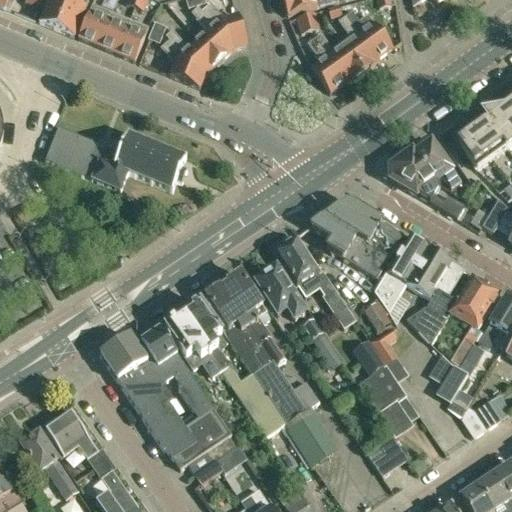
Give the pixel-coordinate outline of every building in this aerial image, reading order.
[(0,0),(0,7),(6,10),(11,12),(14,4),(9,1),(10,0),(0,0)] [(40,12),(44,3),(35,0),(26,0),(24,6),(40,12)] [(49,0),(40,25),(57,32),(70,1),(66,0),(49,0)] [(128,0),(126,9),(135,12),(139,0),(128,0)] [(139,0),(135,12),(144,15),(149,0),(139,0)] [(184,0),(188,12),(197,9),(194,0),(184,0)] [(194,0),(197,9),(206,6),(203,0),(194,0)] [(281,0),(286,18),(316,10),(313,0),(281,0)] [(375,0),(378,12),(392,9),(390,0),(375,0)] [(431,0),(436,6),(444,0),(410,0),(412,10),(425,0),(431,0)] [(77,4),(70,1),(57,32),(74,38),(88,5),(78,1),(77,4)] [(98,48),(108,22),(111,15),(92,7),(78,40),(98,48)] [(245,48),(237,18),(221,22),(208,8),(202,14),(215,28),(213,30),(233,51),(245,48)] [(327,11),(330,21),(342,18),(339,8),(327,11)] [(219,64),(233,51),(213,30),(215,28),(202,14),(198,10),(191,16),(207,34),(198,42),(219,64)] [(127,30),(130,23),(111,15),(108,22),(98,48),(116,56),(127,30)] [(315,16),(305,19),(310,34),(320,31),(315,16)] [(392,52),(388,46),(368,17),(358,25),(353,18),(346,23),(377,67),(380,65),(378,63),(392,52)] [(300,37),(310,34),(305,19),(295,22),(300,37)] [(127,30),(116,56),(135,63),(148,30),(130,23),(127,30)] [(362,78),(377,67),(346,23),(340,27),(350,43),(341,49),(362,78)] [(166,30),(154,25),(147,42),(159,47),(166,30)] [(205,77),(219,64),(198,42),(188,50),(176,37),(172,33),(166,38),(170,43),(182,56),(184,55),(205,77)] [(322,40),(315,44),(347,88),(362,78),(341,49),(333,55),(322,40)] [(182,56),(170,43),(160,52),(174,67),(170,78),(200,91),(205,77),(184,55),(182,56)] [(345,90),(347,88),(315,44),(309,48),(320,65),(311,71),(330,97),(344,87),(345,90)] [(511,97),(483,118),(478,120),(479,122),(454,140),(453,141),(471,166),(476,173),(492,162),(506,152),(511,147),(511,97)] [(45,162),(83,178),(91,181),(120,193),(128,176),(173,194),(177,184),(182,186),(187,173),(182,171),(187,159),(128,135),(125,143),(119,144),(115,155),(117,159),(94,150),(97,145),(58,129),(45,162)] [(412,153),(434,184),(443,178),(451,190),(460,184),(428,141),(412,153)] [(442,213),(446,207),(448,203),(429,192),(428,189),(434,184),(412,153),(390,169),(390,181),(442,213)] [(499,196),(508,204),(511,201),(511,189),(510,188),(499,196)] [(493,235),(508,211),(499,203),(483,229),(493,235)] [(353,206),(345,206),(311,229),(331,242),(326,250),(376,280),(403,236),(353,206)] [(408,239),(375,295),(389,318),(407,288),(443,309),(465,273),(408,239)] [(323,281),(297,242),(276,256),(297,287),(308,280),(316,293),(320,290),(325,299),(323,300),(343,331),(355,323),(326,279),(323,281)] [(305,316),(276,272),(269,276),(267,272),(255,281),(257,284),(255,286),(278,319),(287,313),(294,324),(305,316)] [(297,380),(271,341),(262,327),(270,321),(263,310),(241,278),(223,290),(289,386),(297,380)] [(477,332),(500,296),(472,279),(449,316),(477,332)] [(242,361),(252,376),(284,427),(311,471),(335,455),(307,414),(293,393),(289,386),(223,290),(206,302),(227,334),(227,338),(242,361)] [(507,338),(511,329),(511,303),(506,300),(478,346),(489,353),(500,334),(507,338)] [(379,337),(391,329),(376,305),(364,314),(379,337)] [(199,306),(183,317),(222,375),(265,441),(284,427),(252,376),(240,385),(230,369),(221,354),(227,346),(221,338),(199,306)] [(432,346),(448,322),(428,309),(409,322),(432,346)] [(222,375),(183,317),(164,330),(187,361),(195,372),(203,366),(213,381),(222,375)] [(311,343),(322,336),(313,322),(302,329),(311,343)] [(458,370),(479,335),(471,330),(450,365),(458,370)] [(390,331),(369,346),(385,369),(397,361),(388,348),(397,342),(390,331)] [(213,412),(177,357),(160,333),(141,346),(158,370),(167,384),(172,381),(177,389),(174,391),(195,424),(213,412)] [(136,349),(130,339),(100,358),(105,366),(115,381),(123,393),(124,393),(163,454),(165,452),(172,463),(180,473),(188,469),(205,456),(231,439),(214,414),(213,412),(195,424),(184,432),(168,407),(173,404),(162,387),(136,349)] [(469,378),(483,354),(473,348),(459,372),(469,378)] [(396,387),(386,371),(358,388),(395,443),(414,430),(410,426),(419,420),(396,387)] [(305,385),(293,393),(307,414),(319,406),(305,385)] [(475,414),(487,432),(500,423),(488,406),(475,414)] [(487,432),(475,414),(469,411),(461,422),(474,441),(487,432)] [(87,463),(98,455),(71,416),(45,434),(63,460),(77,450),(87,463)] [(78,496),(45,447),(39,437),(20,449),(39,477),(46,472),(66,503),(78,496)] [(195,479),(212,466),(216,464),(237,449),(231,439),(205,456),(188,469),(195,479)] [(216,464),(212,466),(195,479),(201,489),(212,482),(222,474),(216,464)] [(511,466),(494,477),(511,504),(511,466)] [(0,511),(11,511),(22,505),(0,468),(0,511)] [(112,473),(101,482),(110,495),(95,505),(100,511),(99,511),(139,511),(112,473)] [(505,511),(511,511),(511,504),(494,477),(478,488),(493,511),(497,511),(503,508),(505,511)] [(493,511),(478,488),(460,499),(468,511),(493,511)] [(246,511),(271,511),(270,510),(270,511),(259,494),(249,500),(253,507),(246,511)] [(285,511),(309,511),(300,498),(284,509),(285,511)]
